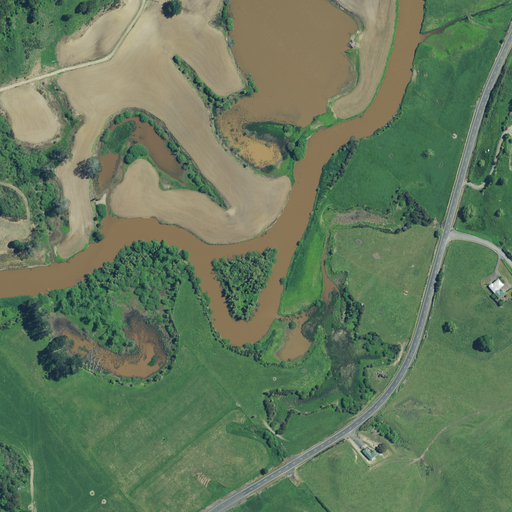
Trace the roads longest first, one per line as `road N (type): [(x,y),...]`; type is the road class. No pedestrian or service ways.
road 1 (unclassified): [(213,511),(341,433),(385,395),(412,348),(445,232)]
road 2 (unclassified): [(445,232),(484,97),(511,34)]
